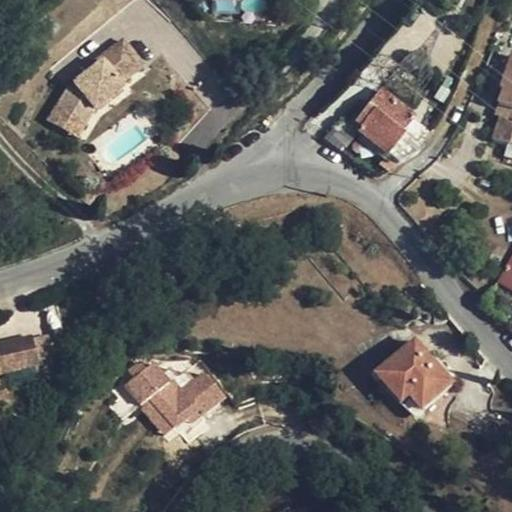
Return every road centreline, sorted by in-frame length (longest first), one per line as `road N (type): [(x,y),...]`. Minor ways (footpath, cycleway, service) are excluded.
road 1 (unclassified): [(511,376),(363,189),(294,167),(263,171)]
road 2 (unclassified): [(263,171),(214,185),(48,272),(0,287)]
road 3 (unclassified): [(418,511),(322,449),(287,437),(248,443),(208,470),(181,511)]
road 4 (residential): [(263,171),(289,118),(380,0)]
